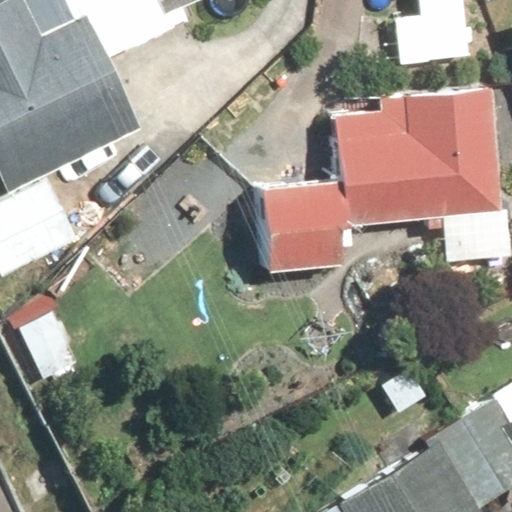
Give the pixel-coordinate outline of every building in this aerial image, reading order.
[(0,0),(0,168),(8,184),(143,118),(114,58),(201,15),(194,0),(0,0)] [(417,0),(418,10),(397,11),(401,63),(477,57),(472,0),(417,0)] [(263,157),(264,265),(364,264),(364,218),(506,217),(504,71),(328,73),(329,156),(263,157)] [(408,353),(376,381),(405,413),(437,386),(408,353)] [(511,367),(331,485),(348,511),(500,511),(491,498),(511,484),(511,367)]
